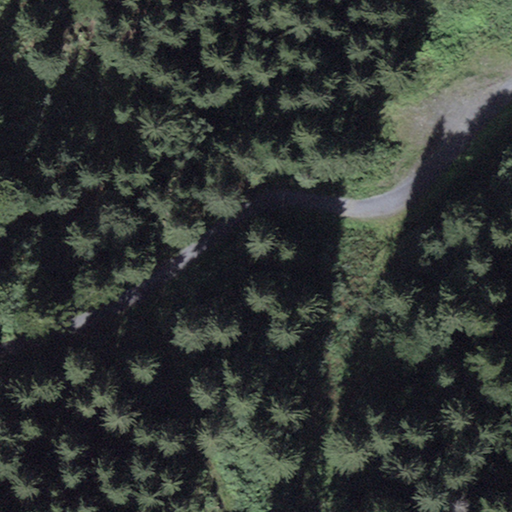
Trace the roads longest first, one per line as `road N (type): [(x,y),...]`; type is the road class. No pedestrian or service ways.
road 1 (track): [(511,101),(390,198),(349,206),(294,201),(94,316),(0,351)]
road 2 (track): [(141,289),(231,511)]
